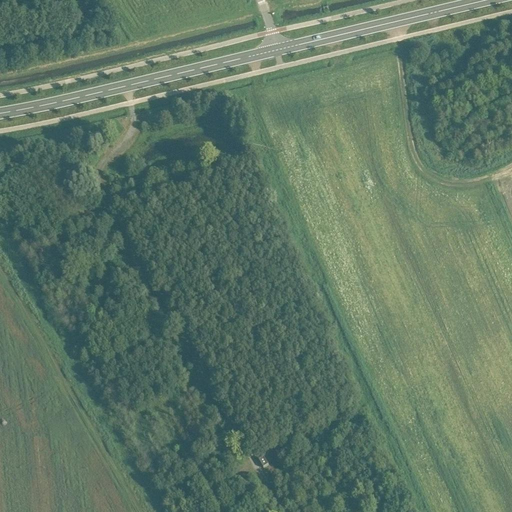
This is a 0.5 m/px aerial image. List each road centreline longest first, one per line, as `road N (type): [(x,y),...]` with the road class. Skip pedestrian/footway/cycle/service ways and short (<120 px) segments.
road 1 (secondary): [(0,114),(278,50)]
road 2 (track): [(0,269),(138,511)]
road 3 (secondary): [(278,50),(489,0)]
